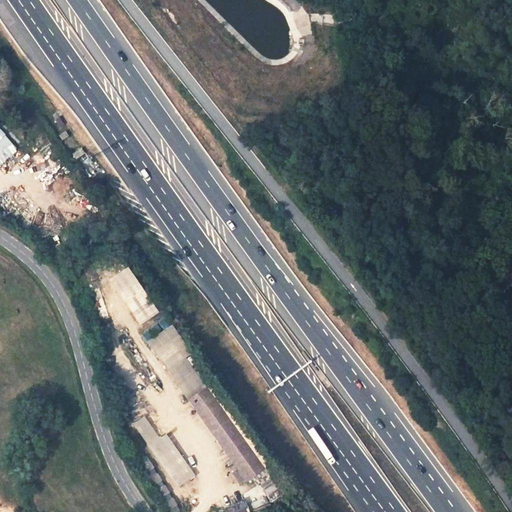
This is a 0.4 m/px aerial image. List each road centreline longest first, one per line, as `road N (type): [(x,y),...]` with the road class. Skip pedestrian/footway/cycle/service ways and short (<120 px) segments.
road 1 (unclassified): [(511,505),(127,0)]
road 2 (motorway): [(447,511),(78,0)]
road 3 (motorway): [(23,0),(291,375)]
road 4 (unclassified): [(140,511),(103,448),(66,313),(47,276),(0,238)]
road 5 (motorway): [(291,375),(391,511)]
road 6 (motorway): [(291,375),(378,511)]
